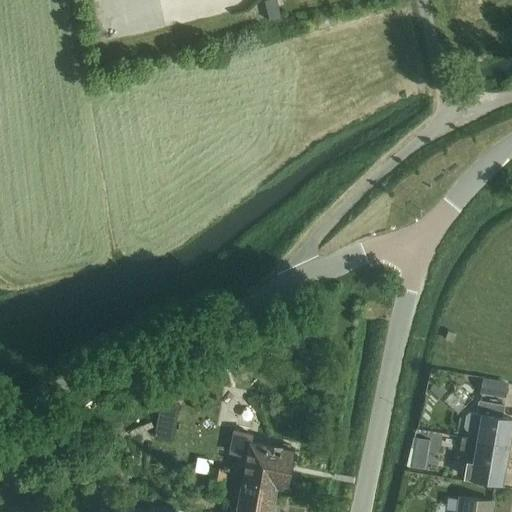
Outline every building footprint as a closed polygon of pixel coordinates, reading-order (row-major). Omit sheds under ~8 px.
[(275,0),(268,0),(265,1),(269,21),(280,18),(275,0)] [(482,378),(479,394),(505,398),(507,383),(482,378)] [(436,381),(427,390),(435,399),(445,390),(436,381)] [(470,430),(469,438),(508,445),(511,423),(511,419),(502,417),(504,405),(478,400),(476,414),(470,413),(466,415),(464,426),(467,429),(470,430)] [(156,418),(154,434),(173,437),(176,421),(156,418)] [(271,511),(276,486),(287,489),(294,450),(249,441),(250,434),(233,431),(228,455),(239,457),(238,464),(245,466),(236,511),(271,511)] [(508,445),(469,438),(461,437),(459,449),(475,452),(473,464),(468,463),(465,476),(502,482),(508,445)] [(413,453),(411,466),(424,468),(426,456),(413,453)] [(211,465),(210,475),(225,478),(227,468),(211,465)] [(490,511),(492,501),(460,497),(457,511),(490,511)]
